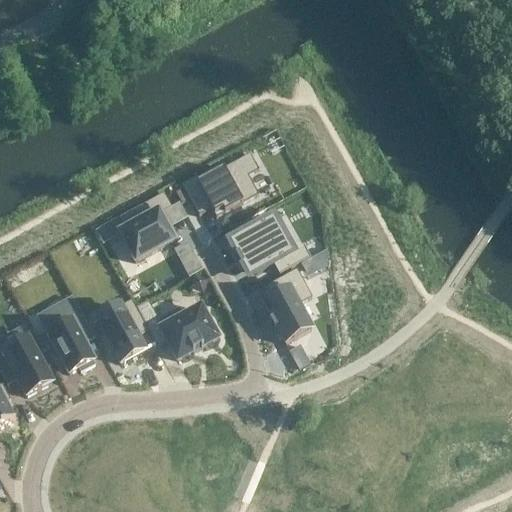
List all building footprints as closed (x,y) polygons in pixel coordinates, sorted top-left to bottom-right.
[(195,180),(181,188),(198,219),(211,212),(216,221),(217,221),(215,217),(223,213),(225,216),(258,198),(247,179),(258,174),(249,157),(198,185),(195,180)] [(163,196),(93,234),(101,248),(120,238),(135,265),(174,244),(159,217),(171,210),(163,196)] [(271,223),(229,246),(242,270),(249,266),(255,277),(273,267),(278,278),(314,259),(307,247),(289,256),(271,223)] [(192,255),(179,262),(189,279),(201,272),(192,255)] [(271,302),(263,307),(285,348),(311,333),(297,308),(311,301),(296,273),(265,290),(271,302)] [(66,320),(44,332),(69,378),(78,372),(80,376),(94,368),(77,337),(88,331),(71,301),(59,307),(66,320)] [(131,304),(96,323),(104,338),(100,340),(109,356),(112,354),(120,367),(143,354),(136,341),(148,335),(135,311),(131,304)] [(147,305),(135,311),(148,335),(157,351),(167,346),(177,364),(191,356),(192,357),(194,356),(193,355),(200,351),(200,352),(202,351),(202,350),(216,343),(214,339),(218,337),(210,323),(206,325),(199,313),(183,321),(178,313),(157,324),(147,305)] [(0,348),(0,376),(3,382),(13,376),(27,400),(51,387),(26,342),(3,354),(0,348)] [(0,431),(14,424),(4,406),(10,403),(1,388),(0,389),(0,431)]
